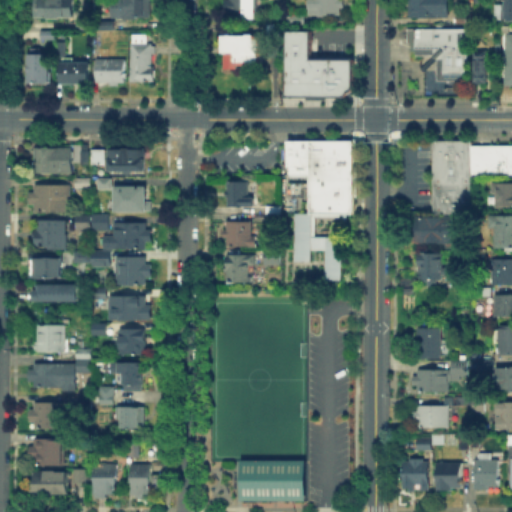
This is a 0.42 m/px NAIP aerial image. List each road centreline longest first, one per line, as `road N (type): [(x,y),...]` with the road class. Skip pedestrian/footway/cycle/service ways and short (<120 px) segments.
road 1 (residential): [(183,511),(186,0)]
road 2 (tertiary): [(374,511),(375,120)]
road 3 (secondary): [(0,119),(375,120)]
road 4 (secondary): [(375,120),(511,119)]
road 5 (residential): [(375,120),(375,0)]
